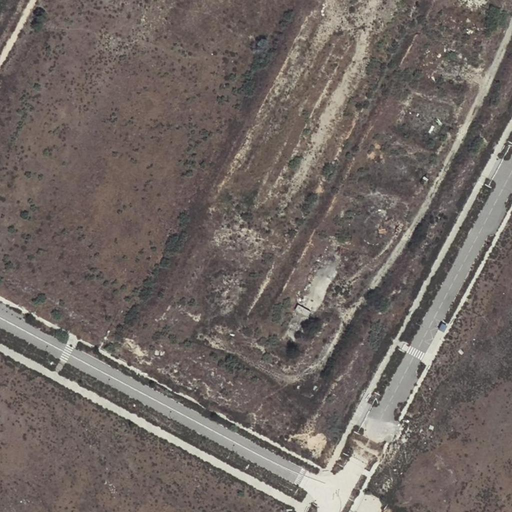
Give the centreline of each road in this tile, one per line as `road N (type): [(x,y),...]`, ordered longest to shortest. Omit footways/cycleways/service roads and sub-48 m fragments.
road 1 (unclassified): [(0,319),(339,499)]
road 2 (unclassified): [(511,172),(339,499)]
